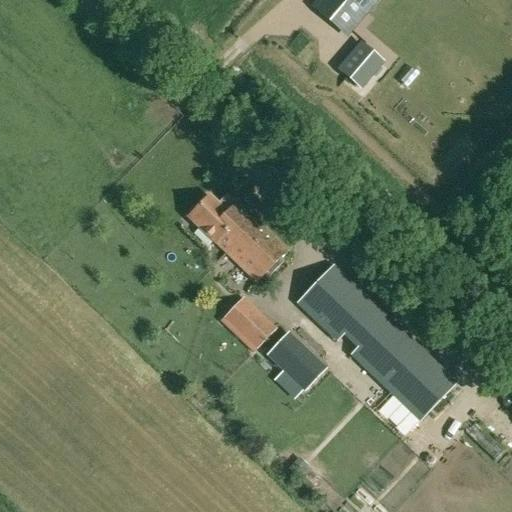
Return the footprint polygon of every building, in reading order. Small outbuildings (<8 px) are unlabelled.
[(323,0),(316,8),(345,33),(373,1),(373,0),(323,0)] [(360,47),(340,70),(360,87),(380,64),(360,47)] [(199,206),(189,217),(221,248),(257,282),(268,270),(271,273),(279,265),(276,262),(288,250),(237,202),(235,204),(226,214),(216,204),(208,196),(199,206)] [(331,269),(297,305),(336,342),(342,337),(356,350),(350,356),(418,421),(452,385),(331,269)] [(262,341),(274,330),(244,299),(232,311),(262,341)] [(288,336),(267,357),(303,391),(324,370),(288,336)] [(297,478),(306,469),(297,461),(289,469),(297,478)]
